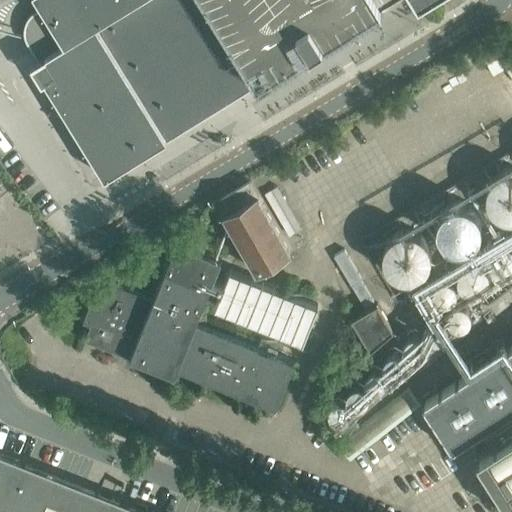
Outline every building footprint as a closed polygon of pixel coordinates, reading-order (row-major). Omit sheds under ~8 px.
[(272,74),(271,73),(269,70),(310,45),(310,46),(316,42),(323,38),(323,37),(364,11),(366,15),(390,0),(37,0),(41,6),(34,11),(32,13),(30,14),(29,16),(27,18),(26,21),(25,24),(25,25),(24,28),(24,31),(25,35),(25,37),(26,40),(38,59),(32,62),(33,64),(32,64),(37,71),(42,78),(44,80),(48,78),(95,155),(100,161),(106,165),(113,166),(121,166),(127,162),(231,99),(272,74)] [(215,200),(256,271),(291,250),(250,179),(215,200)] [(457,197),(421,216),(427,229),(438,224),(451,249),(486,230),(469,198),(460,203),(457,197)] [(224,284),(213,280),(221,258),(176,240),(153,299),(108,281),(100,303),(92,300),(84,322),(91,325),(85,339),(130,357),(175,375),(178,366),(276,406),(294,360),(196,321),(210,286),(221,290),(215,306),(303,341),(318,304),(230,269),(224,284)] [(335,254),(366,307),(374,302),(361,279),(362,278),(345,248),(335,254)] [(351,318),(370,350),(394,330),(377,302),(351,318)] [(502,324),(511,316),(511,303),(496,315),(502,324)] [(453,448),(486,427),(495,441),(478,452),(511,505),(511,344),(423,402),(453,448)] [(327,404),(335,420),(367,403),(358,387),(327,404)] [(410,387),(338,443),(350,458),(422,403),(410,387)] [(155,511),(0,451),(0,511),(155,511)]
